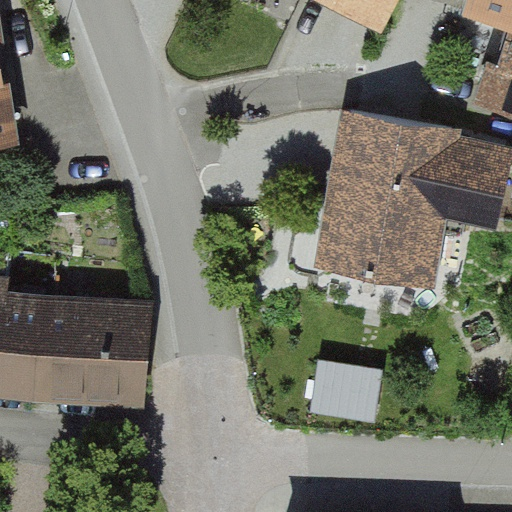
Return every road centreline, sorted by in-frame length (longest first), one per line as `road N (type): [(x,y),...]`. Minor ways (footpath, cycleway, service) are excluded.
road 1 (residential): [(104,0),(162,152),(214,373),(225,456)]
road 2 (residential): [(511,465),(225,456)]
road 3 (residential): [(225,456),(0,427)]
